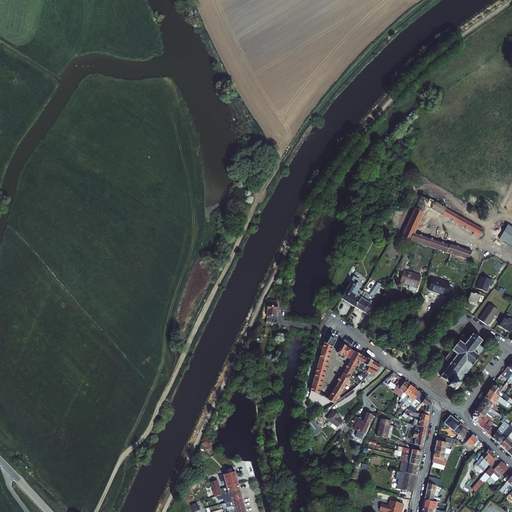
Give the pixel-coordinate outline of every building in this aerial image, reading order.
[(445,210),(427,200),(426,202),(419,198),(400,238),(404,240),(410,242),(463,261),(462,263),(466,265),(470,253),(448,245),(448,246),(413,234),(417,224),(421,225),(425,215),(422,213),(425,208),(441,217),(470,233),(470,235),(477,239),(481,231),(444,210),(445,210)] [(511,230),(506,226),(497,241),(511,249),(511,230)] [(406,257),(404,255),(396,270),(401,272),(407,260),(405,259),(406,257)] [(420,277),(402,272),(399,284),(408,287),(407,291),(415,293),(420,277)] [(353,309),(362,294),(361,293),(360,293),(357,291),(359,288),(356,286),(357,285),(355,284),(356,281),(351,278),(348,285),(339,300),(353,309)] [(427,291),(450,298),(454,286),(431,279),(427,291)] [(488,281),(482,279),(481,280),(477,279),(474,290),(484,293),(486,286),(487,287),(488,281)] [(366,316),(372,306),(369,305),(370,303),(369,302),(379,286),(376,284),(368,297),(362,294),(353,309),(366,316)] [(474,306),(478,297),(472,295),(472,296),(468,295),(465,303),(474,306)] [(264,305),(264,317),(275,317),(275,306),(274,306),(274,302),(265,302),(265,305),(264,305)] [(491,308),(486,305),(476,321),(481,324),(491,308)] [(505,314),(497,326),(508,333),(504,339),(509,342),(511,336),(511,323),(507,319),(509,317),(505,314)] [(438,367),(438,368),(435,373),(434,372),(433,374),(434,374),(433,375),(434,376),(435,375),(438,378),(438,379),(439,380),(440,379),(447,384),(445,387),(446,388),(447,387),(452,390),(451,391),(452,392),(453,391),(454,392),(455,391),(454,390),(458,384),(459,385),(460,384),(458,383),(461,379),(462,379),(463,378),(462,378),(466,372),(467,373),(468,372),(467,371),(470,367),(472,368),(473,367),(472,366),(477,359),(478,360),(479,358),(477,357),(483,349),(478,346),(480,343),(482,344),(482,342),(481,342),(482,341),(481,340),(480,341),(473,335),(472,334),(472,335),(470,334),(469,335),(471,336),(467,340),(461,336),(457,342),(456,342),(455,343),(456,343),(450,351),(450,350),(449,351),(450,352),(448,356),(447,355),(446,356),(447,356),(443,362),(442,362),(441,363),(442,363),(439,367),(438,367)] [(330,350),(334,343),(324,337),(309,392),(318,396),(330,350)] [(360,356),(340,346),(336,354),(336,355),(339,357),(338,358),(342,361),(343,360),(342,358),(349,362),(334,389),(327,401),(334,404),(344,388),(348,379),(356,387),(358,384),(367,377),(364,373),(357,379),(351,374),(355,367),(360,356)] [(363,365),(369,368),(372,363),(360,356),(355,367),(357,368),(356,370),(359,371),(363,365)] [(511,361),(501,375),(508,380),(511,373),(511,361)] [(374,377),(379,367),(372,363),(369,368),(366,373),(374,377)] [(390,372),(388,375),(396,381),(399,378),(393,374),(390,372)] [(399,399),(409,386),(399,379),(399,378),(396,381),(393,385),(396,387),(391,392),(399,399)] [(501,391),(492,385),(489,390),(500,398),(503,393),(501,391)] [(402,406),(403,405),(414,390),(409,386),(399,399),(402,400),(399,404),(402,406)] [(414,390),(403,405),(407,408),(406,411),(411,414),(413,415),(417,410),(419,405),(420,404),(424,398),(414,390)] [(489,390),(484,398),(494,405),(497,401),(507,408),(509,405),(507,403),(500,398),(489,390)] [(429,402),(424,398),(420,404),(425,408),(423,415),(422,414),(422,416),(428,417),(431,405),(429,402)] [(494,405),(484,398),(481,402),(493,411),(495,412),(497,408),(494,405)] [(493,411),(481,402),(478,407),(490,415),(493,411)] [(490,415),(478,407),(475,411),(490,422),(491,420),(490,420),(492,417),(490,415)] [(332,411),(326,420),(337,428),(342,421),(337,418),(339,416),(332,411)] [(490,422),(475,411),(472,416),(472,420),(492,438),(500,429),(493,424),(490,429),(484,424),(486,421),(490,423),(490,422)] [(371,416),(364,414),(361,422),(358,421),(354,430),(364,434),(371,416)] [(463,427),(452,417),(445,424),(459,435),(459,434),(463,428),(463,427)] [(391,422),(381,420),(376,437),(386,440),(391,422)] [(427,423),(419,422),(416,421),(413,420),(412,427),(415,428),(415,427),(425,430),(427,423)] [(500,429),(492,438),(496,442),(509,426),(505,422),(500,429)] [(317,434),(309,423),(302,428),(305,443),(317,434)] [(509,426),(496,442),(500,446),(508,436),(506,434),(511,427),(509,426)] [(424,437),(425,430),(415,427),(415,428),(413,433),(418,434),(418,436),(424,437)] [(472,436),(463,428),(459,434),(467,441),(472,436)] [(422,448),(424,437),(418,436),(418,434),(413,433),(412,439),(415,440),(414,442),(411,441),(410,445),(422,448)] [(472,452),(473,450),(480,442),(472,435),(472,436),(467,441),(466,443),(472,448),(470,450),(472,452)] [(508,436),(500,446),(506,452),(511,444),(511,442),(509,440),(511,438),(508,436)] [(203,443),(207,446),(211,441),(207,438),(203,443)] [(480,442),(473,450),(478,454),(484,446),(480,442)] [(402,449),(401,453),(420,457),(420,453),(402,449)] [(476,466),(477,467),(490,452),(488,450),(476,466)] [(449,455),(434,452),(432,463),(433,463),(444,466),(449,455)] [(490,452),(477,467),(476,466),(475,467),(475,468),(476,470),(479,473),(481,473),(482,472),(495,457),(490,452)] [(401,453),(400,458),(419,462),(420,457),(401,453)] [(400,462),(403,463),(418,466),(419,462),(400,458),(400,462)] [(501,462),(498,459),(489,469),(473,488),(472,488),(469,491),(471,493),(469,496),(472,499),(487,481),(490,478),(493,473),(495,471),(494,470),(501,462)] [(495,471),(493,473),(499,478),(508,468),(501,462),(494,470),(495,471)] [(401,473),(404,474),(414,476),(416,476),(418,466),(403,463),(401,473)] [(223,474),(227,487),(238,483),(235,471),(223,474)] [(411,489),(414,476),(404,474),(400,491),(411,493),(412,489),(411,489)] [(511,487),(511,475),(506,482),(507,482),(498,492),(502,494),(507,489),(510,486),(511,487)] [(428,478),(427,484),(436,486),(437,479),(428,478)] [(209,490),(211,498),(222,495),(220,488),(218,480),(210,482),(211,487),(212,489),(209,490)] [(228,492),(239,489),(238,483),(227,487),(228,492)] [(427,484),(426,490),(435,492),(440,493),(443,493),(444,490),(438,487),(436,486),(427,484)] [(222,495),(223,498),(231,496),(241,493),(239,489),(228,492),(226,493),(222,495)] [(424,500),(422,508),(436,510),(441,511),(445,511),(447,505),(443,504),(442,508),(436,506),(437,503),(432,502),(424,500)] [(379,511),(398,511),(400,505),(388,501),(386,507),(379,505),(377,511),(379,511)]
